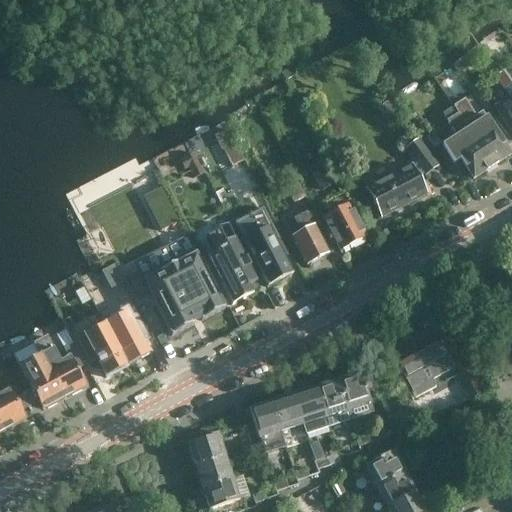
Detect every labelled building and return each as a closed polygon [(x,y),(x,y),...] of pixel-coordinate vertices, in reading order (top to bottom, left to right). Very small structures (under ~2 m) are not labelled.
[(511,70),(510,67),(502,72),(511,86),(511,84),(511,70)] [(511,86),(502,72),(495,77),(503,90),(511,86)] [(389,101),(377,110),(387,123),(399,114),(389,101)] [(466,111),(457,116),(458,117),(491,168),(497,165),(510,156),(482,113),(471,119),(466,111)] [(491,168),(458,117),(448,123),(447,123),(455,135),(440,145),(453,165),(460,160),(472,181),(491,168)] [(424,175),(425,176),(436,168),(417,143),(406,151),(416,164),(411,167),(366,190),(381,219),(425,195),(417,179),(424,175)] [(234,144),(222,150),(231,168),(243,162),(234,144)] [(194,154),(181,160),(186,169),(188,168),(193,179),(204,174),(194,154)] [(309,167),(320,188),(335,180),(323,159),(309,167)] [(297,184),(286,189),(294,204),(305,198),(297,184)] [(160,189),(143,198),(160,232),(178,224),(160,189)] [(331,215),(322,220),(339,252),(365,239),(343,196),(325,206),(331,215)] [(322,258),(322,259),(328,256),(313,228),(319,224),(312,212),(306,215),(294,221),(301,234),(291,239),(306,267),(310,265),(313,266),(319,263),(319,260),(322,258)] [(268,220),(240,235),(267,288),(292,276),(284,260),(275,242),(278,240),(268,220)] [(227,228),(206,238),(215,254),(207,258),(231,307),(252,296),(248,288),(256,284),(227,228)] [(160,268),(140,278),(171,338),(194,326),(191,321),(198,317),(201,322),(224,310),(193,251),(174,260),(176,265),(162,273),(160,268)] [(109,267),(81,283),(97,311),(102,320),(103,320),(106,325),(104,326),(127,367),(128,367),(135,363),(136,365),(142,362),(140,360),(147,356),(148,356),(149,356),(148,355),(146,351),(146,350),(145,350),(132,325),(123,330),(117,319),(109,306),(126,296),(109,267)] [(68,319),(61,323),(68,336),(75,332),(68,319)] [(127,367),(104,326),(92,332),(98,343),(89,347),(105,376),(104,377),(106,379),(107,378),(113,374),(114,376),(121,373),(119,371),(126,367),(126,368),(127,367)] [(450,364),(451,364),(432,330),(390,353),(405,382),(426,371),(432,382),(453,370),(450,364)] [(46,339),(34,345),(63,399),(70,395),(71,397),(81,392),(79,390),(84,388),(82,384),(81,384),(68,359),(60,364),(46,339)] [(63,399),(34,345),(23,351),(36,376),(27,381),(42,410),(46,408),(47,410),(56,405),(55,403),(63,399)] [(461,358),(451,364),(450,364),(453,370),(470,400),(480,395),(461,358)] [(337,382),(349,423),(372,415),(359,375),(358,375),(359,376),(337,382)] [(349,423),(337,382),(336,382),(336,383),(316,389),(315,389),(324,420),(327,430),(349,423)] [(324,420),(315,389),(314,389),(315,390),(294,396),(293,396),(302,427),(324,420)] [(0,426),(3,431),(11,427),(12,429),(21,424),(20,422),(23,420),(20,413),(22,411),(18,402),(15,404),(8,391),(0,395),(0,426)] [(302,427),(293,396),(292,396),(293,397),(272,404),(271,403),(281,434),(302,427)] [(281,434),(271,403),(270,403),(271,404),(249,411),(249,410),(248,410),(253,424),(251,424),(254,433),(255,433),(258,441),(281,434)] [(259,446),(258,441),(255,433),(254,433),(246,435),(250,448),(259,446)] [(224,457),(219,443),(217,436),(218,436),(217,435),(186,445),(187,446),(194,467),(193,467),(194,467),(224,457)] [(369,445),(369,444),(366,437),(355,440),(357,448),(369,445)] [(336,460),(338,459),(348,455),(346,449),(334,453),(336,460)] [(364,468),(366,472),(375,489),(403,473),(393,454),(393,453),(364,468)] [(231,480),(224,457),(194,467),(194,468),(201,489),(201,490),(231,480)] [(316,471),(317,470),(328,466),(325,459),(314,463),(316,471)] [(294,474),(295,477),(296,481),(297,481),(307,477),(305,470),(294,474)] [(404,473),(403,473),(375,489),(387,509),(415,494),(415,493),(414,494),(404,474),(404,473)] [(238,503),(231,480),(201,490),(202,490),(208,511),(207,511),(230,505),(232,511),(243,511),(246,511),(243,501),(238,503)] [(329,487),(335,498),(343,494),(337,483),(329,487)] [(254,503),(255,503),(264,500),(262,492),(252,496),(254,503)] [(415,494),(387,509),(388,511),(424,511),(415,495),(415,494)]
